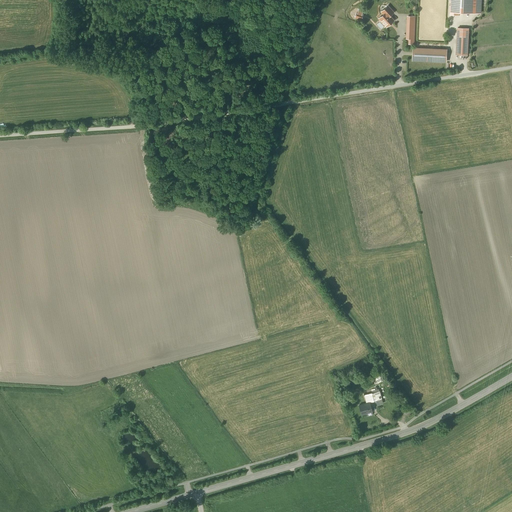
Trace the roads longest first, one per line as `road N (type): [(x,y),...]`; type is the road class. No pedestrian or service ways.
road 1 (unclassified): [(0,136),(145,126),(511,68)]
road 2 (tertiary): [(197,493),(401,434),(511,376)]
